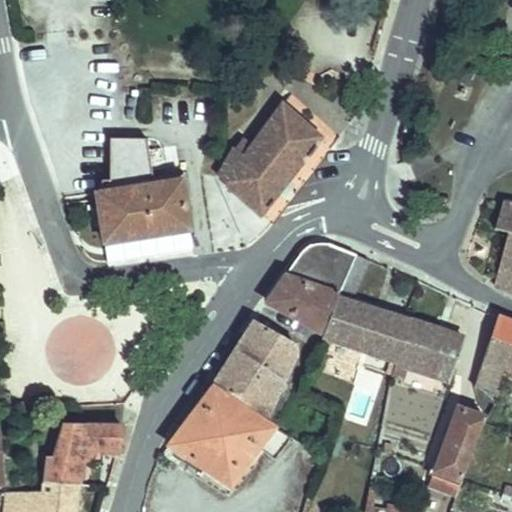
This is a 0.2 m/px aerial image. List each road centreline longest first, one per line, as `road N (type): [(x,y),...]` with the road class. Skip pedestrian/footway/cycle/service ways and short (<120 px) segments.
road 1 (tertiary): [(246,265),(114,279),(78,269),(57,236),(26,112)]
road 2 (tertiary): [(126,511),(154,417),(246,265)]
road 3 (tertiary): [(347,191),(368,167),(418,0)]
road 4 (unclassified): [(511,101),(483,137),(445,264)]
road 5 (tertiary): [(246,265),(293,209),(347,191)]
road 6 (unclassified): [(445,264),(347,191)]
